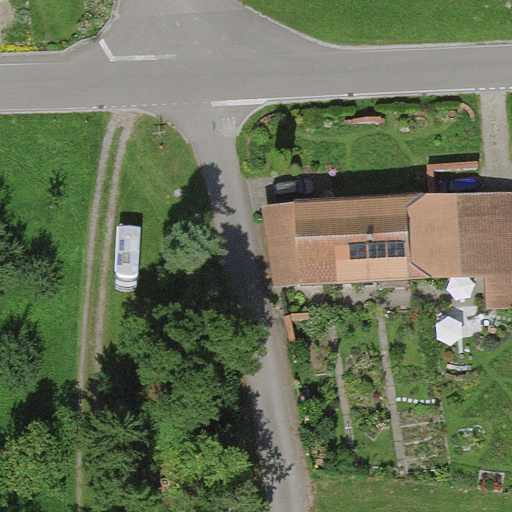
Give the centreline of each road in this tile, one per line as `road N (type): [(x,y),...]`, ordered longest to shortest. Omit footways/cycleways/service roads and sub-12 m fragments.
road 1 (track): [(300,511),(272,355),(201,84)]
road 2 (track): [(124,87),(83,511)]
road 3 (tertiary): [(511,69),(201,84)]
road 4 (tertiary): [(201,84),(0,93)]
